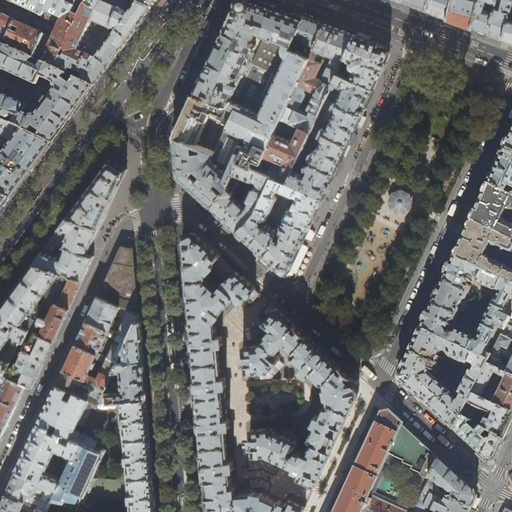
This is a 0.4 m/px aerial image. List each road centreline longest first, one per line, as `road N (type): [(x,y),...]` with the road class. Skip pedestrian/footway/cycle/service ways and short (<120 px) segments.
road 1 (residential): [(156,212),(117,231),(0,480)]
road 2 (residential): [(380,382),(511,97)]
road 3 (residential): [(421,28),(293,301)]
road 4 (residential): [(181,511),(156,212)]
road 5 (residential): [(156,212),(200,216),(293,301)]
road 6 (residential): [(380,382),(492,487)]
road 7 (secondary): [(88,145),(0,263)]
